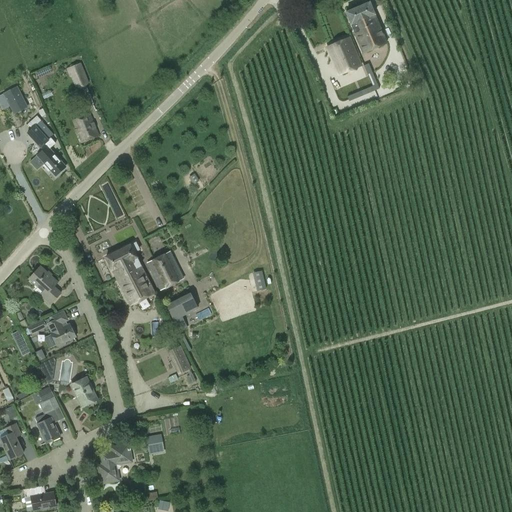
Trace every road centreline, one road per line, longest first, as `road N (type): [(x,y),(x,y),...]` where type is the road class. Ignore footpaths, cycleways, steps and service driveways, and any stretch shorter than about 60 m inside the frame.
road 1 (unclassified): [(42,232),(262,0)]
road 2 (residential): [(72,450),(105,434),(119,409),(62,249),(42,232)]
